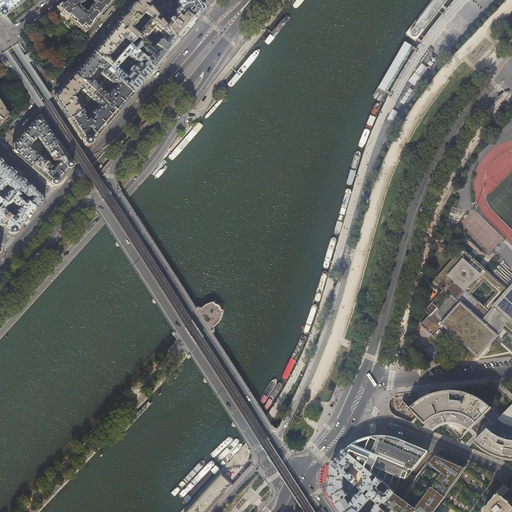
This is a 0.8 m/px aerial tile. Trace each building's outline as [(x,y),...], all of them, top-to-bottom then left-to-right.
[(0,0),(0,15),(1,16),(2,16),(4,16),(6,14),(7,13),(8,14),(25,0),(0,0)] [(57,7),(62,12),(60,14),(77,30),(80,28),(84,32),(87,29),(93,23),(112,1),(111,0),(66,0),(65,1),(57,7)] [(147,8),(143,4),(145,2),(143,0),(136,0),(136,1),(124,15),(117,22),(135,39),(137,36),(141,40),(139,42),(141,45),(136,50),(140,53),(142,51),(148,45),(158,32),(165,26),(160,20),(158,21),(157,19),(156,20),(155,19),(157,16),(149,7),(147,8)] [(173,11),(162,0),(143,0),(145,2),(147,4),(148,5),(150,3),(149,2),(151,0),(155,0),(156,3),(165,13),(166,13),(167,14),(168,13),(169,14),(170,12),(172,13),(173,15),(174,16),(176,13),(173,11)] [(176,13),(180,17),(184,12),(189,15),(195,20),(199,15),(204,9),(205,8),(199,0),(177,0),(176,3),(178,5),(173,11),(176,13)] [(180,17),(176,13),(174,16),(173,15),(172,16),(171,18),(170,17),(170,18),(169,18),(168,19),(168,20),(168,21),(167,23),(165,26),(173,35),(178,40),(182,36),(192,23),(195,20),(189,15),(184,12),(180,17)] [(135,39),(117,22),(106,35),(92,51),(98,56),(100,58),(110,66),(114,61),(108,56),(125,37),(131,43),(135,39)] [(165,26),(158,32),(163,36),(152,49),(148,45),(142,51),(148,57),(146,59),(155,68),(159,63),(173,47),(178,40),(173,35),(165,26)] [(127,46),(114,61),(110,66),(106,71),(110,74),(133,93),(144,81),(155,68),(146,59),(140,53),(136,50),(141,45),(139,42),(138,42),(134,47),(130,43),(127,46)] [(96,58),(98,56),(92,51),(91,52),(83,62),(73,74),(79,78),(81,75),(83,77),(81,80),(95,92),(99,86),(92,80),(91,81),(88,79),(99,66),(103,70),(100,73),(106,79),(110,74),(106,71),(110,66),(100,58),(98,60),(96,58)] [(77,80),(79,78),(73,74),(57,92),(54,95),(54,98),(60,106),(68,119),(74,115),(73,113),(75,111),(77,113),(82,110),(75,97),(74,97),(73,97),(73,96),(80,87),(82,89),(81,90),(90,98),(95,92),(81,80),(79,82),(77,80)] [(110,74),(106,79),(112,83),(115,84),(115,83),(117,84),(108,94),(99,86),(95,92),(109,104),(111,101),(113,104),(111,106),(118,112),(125,104),(133,93),(110,74)] [(471,79),(469,80),(475,87),(485,97),(494,107),(495,118),(489,124),(490,125),(491,126),(497,120),(499,118),(501,116),(504,112),(509,107),(508,106),(507,105),(504,107),(498,101),(499,100),(497,98),(488,88),(481,81),(475,76),(474,75),(472,77),(471,79)] [(83,139),(83,142),(84,144),(85,145),(87,145),(89,145),(90,143),(91,142),(91,141),(91,140),(92,139),(93,140),(100,133),(106,126),(118,112),(111,106),(109,108),(107,106),(109,104),(95,92),(90,98),(98,105),(92,113),(92,114),(93,115),(90,118),(88,118),(82,110),(77,113),(78,115),(76,117),(74,115),(68,119),(74,129),(81,139),(82,139),(83,139)] [(0,128),(10,118),(6,115),(7,114),(4,111),(5,110),(0,102),(0,128)] [(37,137),(45,148),(56,140),(46,124),(40,115),(38,115),(23,131),(12,144),(12,151),(31,166),(40,156),(29,146),(37,137)] [(56,140),(45,148),(53,162),(54,161),(55,162),(56,161),(58,165),(56,166),(52,171),(49,168),(51,167),(50,166),(51,165),(40,156),(31,166),(35,171),(45,179),(49,182),(49,181),(50,182),(51,183),(51,184),(52,185),(53,185),(54,185),(55,185),(56,184),(57,183),(57,182),(58,181),(58,182),(60,180),(64,175),(66,172),(69,169),(68,168),(69,168),(70,167),(71,166),(72,165),(71,163),(71,162),(70,162),(69,161),(69,160),(62,149),(56,140)] [(5,163),(0,159),(0,184),(12,170),(5,163)] [(18,175),(12,170),(0,184),(0,190),(1,191),(5,185),(6,187),(8,185),(10,187),(12,189),(10,190),(9,190),(6,193),(6,194),(6,195),(5,196),(5,195),(1,199),(3,201),(3,200),(6,203),(16,192),(26,182),(18,175)] [(61,181),(68,173),(66,172),(64,175),(60,180),(61,181)] [(44,198),(26,182),(16,192),(19,194),(21,192),(27,197),(28,198),(28,200),(27,201),(35,208),(39,204),(44,198)] [(20,195),(19,194),(16,192),(6,203),(8,205),(9,205),(10,204),(12,202),(17,207),(20,206),(21,205),(21,206),(21,207),(19,207),(17,210),(17,212),(26,219),(30,214),(35,208),(27,201),(26,201),(25,202),(19,196),(20,195)] [(8,205),(6,203),(3,200),(3,201),(0,203),(0,223),(0,224),(11,233),(15,233),(20,226),(26,219),(17,212),(14,216),(14,218),(5,212),(6,211),(6,210),(5,209),(8,205)] [(427,311),(432,316),(423,325),(439,339),(447,329),(477,357),(503,329),(504,330),(505,331),(509,335),(502,342),(511,350),(511,294),(463,251),(436,282),(445,291),(427,311)] [(420,400),(415,403),(409,409),(420,420),(431,431),(436,428),(439,427),(442,425),(446,424),(451,424),(458,426),(463,428),(468,432),(473,426),(482,435),(473,444),(476,447),(481,451),(484,453),(490,456),(496,459),(499,460),(508,462),(511,462),(511,405),(492,425),(483,416),(490,409),(484,403),(476,399),(468,395),(462,393),(459,393),(454,392),(445,392),(439,393),(431,395),(427,397),(420,400)] [(292,460),(299,477),(310,505),(314,511),(323,511),(316,502),(309,473),(308,459),(332,442),(339,416),(332,412),(329,411),(328,410),(331,402),(326,400),(324,399),(321,408),(310,427),(292,460)] [(349,447),(346,449),(344,451),(363,467),(364,464),(373,467),(401,479),(403,481),(427,451),(425,451),(424,450),(423,450),(422,449),(421,449),(417,447),(397,439),(381,436),(371,437),(369,442),(368,442),(367,442),(366,443),(366,444),(366,445),(367,446),(365,450),(353,445),(349,447)] [(369,442),(371,437),(365,438),(362,439),(357,441),(352,444),(350,445),(347,448),(344,450),(344,451),(346,449),(349,447),(353,445),(365,450),(367,446),(366,445),(366,444),(366,443),(367,442),(368,442),(369,442)] [(338,457),(330,465),(346,479),(350,482),(354,485),(356,483),(353,481),(355,480),(354,478),(353,476),(353,475),(351,474),(349,473),(348,473),(347,474),(345,472),(345,469),(346,468),(347,468),(349,466),(348,465),(350,464),(352,464),(354,466),(354,467),(355,468),(355,469),(357,471),(360,472),(362,475),(362,477),(362,478),(363,478),(363,484),(361,486),(358,489),(364,494),(373,483),(371,482),(371,480),(370,479),(373,475),(369,472),(363,467),(344,451),(344,450),(338,457)] [(462,467),(461,466),(458,465),(454,463),(452,466),(437,455),(435,455),(402,498),(420,511),(433,511),(462,474),(459,472),(460,471),(461,472),(462,470),(463,469),(463,468),(462,467)] [(373,467),(364,464),(363,467),(369,472),(371,470),(372,470),(373,467)] [(346,479),(330,465),(329,478),(328,481),(327,493),(331,499),(335,505),(342,500),(354,485),(350,482),(343,490),(342,489),(342,485),(344,485),(344,480),(343,480),(343,478),(344,479),(346,479)] [(204,511),(230,484),(219,475),(185,511),(204,511)] [(376,478),(373,483),(364,494),(363,495),(365,497),(366,496),(369,499),(373,502),(376,497),(380,492),(377,490),(377,488),(381,482),(376,478)] [(363,495),(364,494),(358,489),(354,485),(342,500),(335,505),(339,510),(339,511),(347,511),(351,510),(363,495)] [(496,493),(498,495),(501,498),(509,490),(504,485),(496,493)] [(376,497),(373,502),(375,503),(375,505),(372,509),(373,509),(370,511),(378,511),(381,509),(379,507),(382,503),(384,505),(394,493),(389,489),(384,494),(382,495),(382,494),(380,492),(376,497)] [(394,493),(384,505),(386,507),(383,511),(381,509),(378,511),(389,511),(391,510),(392,511),(392,510),(394,511),(420,511),(402,498),(394,493)] [(365,497),(363,495),(351,510),(347,511),(358,511),(369,499),(366,496),(365,497)] [(501,498),(498,495),(488,506),(489,507),(484,511),(483,511),(511,511),(511,508),(503,500),(501,498)] [(309,503),(308,501),(298,507),(301,511),(311,511),(313,511),(308,504),(309,503)]
